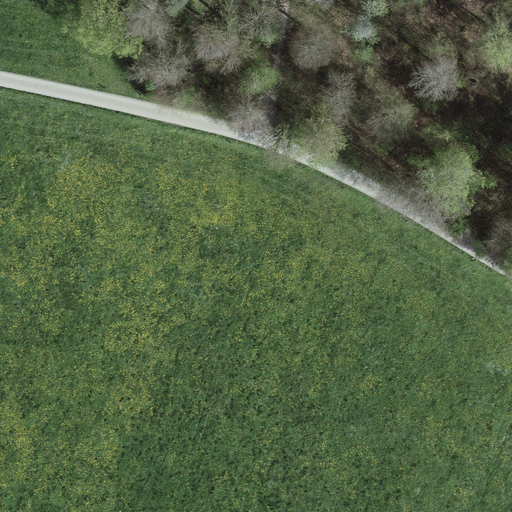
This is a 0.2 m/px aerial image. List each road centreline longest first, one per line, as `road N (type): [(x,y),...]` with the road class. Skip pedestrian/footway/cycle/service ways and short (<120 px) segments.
road 1 (residential): [(511,272),(362,183),(259,140),(0,79)]
road 2 (track): [(286,0),(259,140)]
